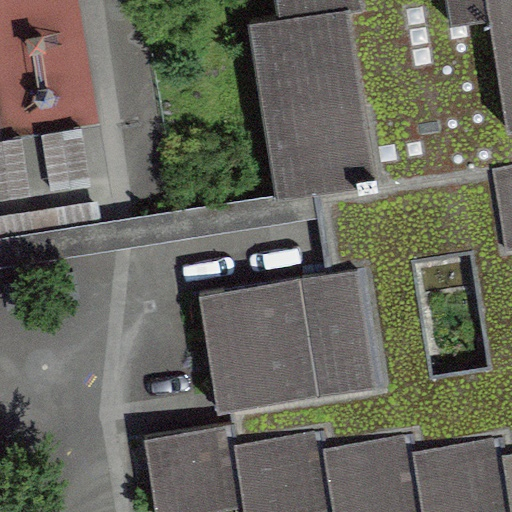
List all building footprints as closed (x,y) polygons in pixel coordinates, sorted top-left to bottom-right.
[(511,168),(511,125),(500,127),(479,0),(350,0),(352,7),(336,10),(365,184),(318,192),(322,222),(326,248),(330,278),(365,272),(384,388),(217,416),(219,427),(222,439),(309,423),(313,444),(401,428),(404,448),(487,433),(492,457),(511,452),(511,249),(499,252),(484,174),(511,168)] [(352,7),(350,0),(268,0),(272,20),(336,10),(352,7)] [(511,0),(479,0),(500,127),(511,125),(511,0)] [(365,184),(336,10),(272,20),(241,26),(270,200),(318,192),(365,184)] [(78,133),(41,138),(49,193),(86,188),(78,133)] [(16,143),(0,145),(0,201),(24,198),(16,143)] [(511,168),(484,174),(499,252),(511,249),(511,168)] [(270,200),(0,241),(0,271),(158,247),(322,222),(318,192),(270,200)] [(93,201),(0,215),(0,237),(97,222),(93,201)] [(330,278),(198,300),(217,416),(384,388),(365,272),(330,278)] [(128,511),(107,357),(30,367),(49,511),(128,511)] [(234,511),(323,511),(325,511),(313,444),(309,423),(222,439),(234,509),(234,511)] [(140,511),(220,511),(234,509),(222,439),(219,427),(128,444),(140,511)] [(325,511),(408,511),(416,511),(404,448),(401,428),(313,444),(325,511)] [(416,511),(501,511),(492,457),(487,433),(404,448),(416,511)] [(511,511),(511,452),(492,457),(501,511),(511,511)]
